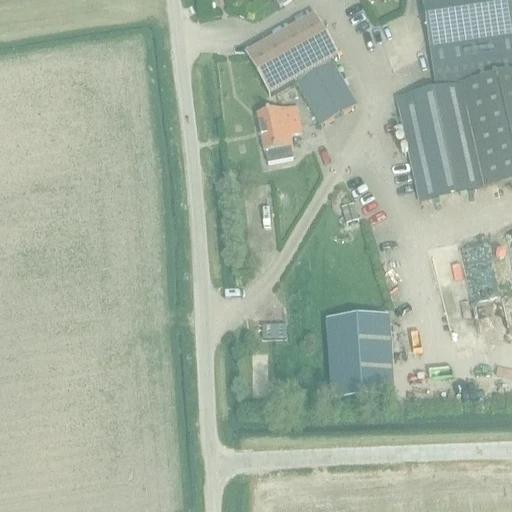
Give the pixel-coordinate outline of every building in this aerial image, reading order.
[(274,0),(280,8),(292,0),(274,0)] [(397,101),(404,129),(420,205),(511,184),(511,12),(510,0),(421,0),(434,79),(475,72),(477,83),(397,101)] [(296,84),(297,85),(320,128),(357,107),(332,63),(339,59),(315,17),(246,57),(269,99),(296,84)] [(265,154),(266,154),(268,166),(293,161),(291,149),(292,149),(290,138),(302,136),(297,109),(257,116),(265,154)] [(394,401),(388,319),(327,323),(332,405),(394,401)] [(275,329),(263,329),(262,341),(275,341),(275,329)]
